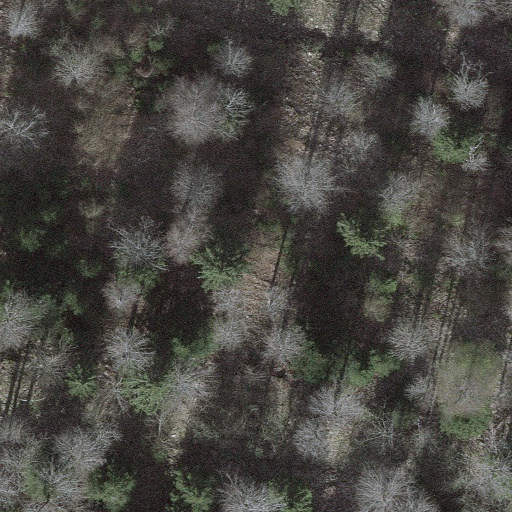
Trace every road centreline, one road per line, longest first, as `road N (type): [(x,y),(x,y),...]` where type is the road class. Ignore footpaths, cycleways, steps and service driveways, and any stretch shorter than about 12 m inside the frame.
road 1 (track): [(0,397),(118,416),(434,511)]
road 2 (track): [(214,0),(511,54)]
